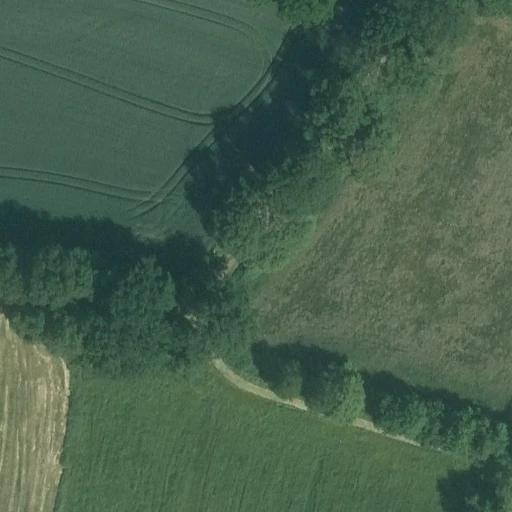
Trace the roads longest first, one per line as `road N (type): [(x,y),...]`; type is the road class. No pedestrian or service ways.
road 1 (track): [(0,258),(153,306),(240,275),(383,81),(416,0)]
road 2 (track): [(198,290),(218,368),(422,436),(511,476)]
